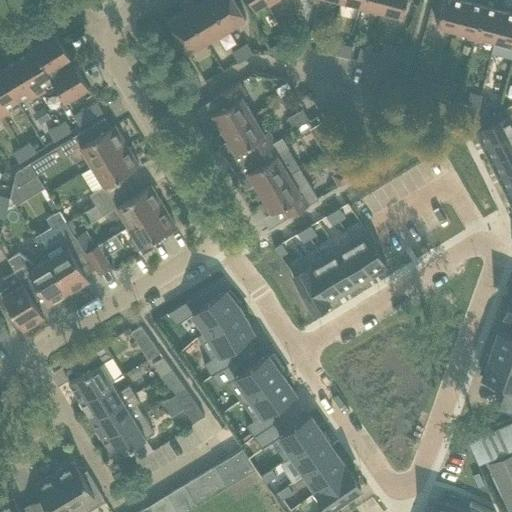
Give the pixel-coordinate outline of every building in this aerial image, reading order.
[(168,20),(187,52),(204,42),(245,17),(236,2),(234,0),(199,0),(194,3),(192,0),(185,0),(181,3),(185,9),(168,20)] [(274,2),(272,0),(248,0),(254,8),(265,2),(268,6),(274,2)] [(382,11),(385,12),(387,0),(365,0),(364,6),(362,6),(361,10),(362,11),(368,12),(369,8),(382,11)] [(387,0),(385,12),(401,16),(405,0),(410,0),(411,0),(410,0),(387,0)] [(436,25),(452,29),(459,0),(437,0),(435,6),(440,8),(436,25)] [(467,38),(472,39),(481,5),(462,0),(459,0),(452,29),(469,34),(467,38)] [(483,37),(494,40),(502,10),(481,5),(472,39),(481,42),(483,37)] [(494,40),(511,44),(511,12),(502,10),(494,40)] [(31,47),(33,50),(46,70),(47,70),(69,56),(55,32),(31,47)] [(316,49),(327,52),(330,41),(319,38),(316,49)] [(330,41),(327,52),(349,57),(351,46),(341,44),(330,41)] [(269,48),(275,58),(285,52),(279,42),(269,48)] [(246,43),(239,48),(245,57),(252,53),(246,43)] [(245,57),(239,48),(232,52),(237,62),(245,57)] [(356,59),(377,65),(380,54),(359,48),(356,59)] [(33,50),(16,61),(36,95),(45,90),(42,85),(51,79),(50,77),(51,77),(47,70),(46,70),(33,50)] [(172,61),(177,69),(187,63),(182,55),(172,61)] [(16,61),(0,70),(0,75),(15,101),(26,94),(29,99),(36,95),(16,61)] [(50,77),(51,79),(64,101),(71,97),(88,87),(74,63),(51,77),(50,77)] [(177,69),(181,76),(191,70),(187,63),(177,69)] [(181,76),(186,83),(195,77),(191,70),(181,76)] [(0,75),(0,115),(0,117),(10,111),(7,106),(15,101),(0,75)] [(195,77),(186,83),(190,91),(200,85),(195,77)] [(409,88),(435,95),(438,84),(412,77),(409,88)] [(218,124),(223,132),(252,114),(241,96),(246,94),(238,82),(213,98),(219,109),(207,116),(214,127),(218,124)] [(438,84),(435,95),(451,99),(453,88),(438,84)] [(466,103),(477,106),(480,95),(469,92),(466,103)] [(480,95),(477,106),(488,109),(491,98),(480,95)] [(97,101),(91,105),(97,114),(102,111),(97,101)] [(91,105),(85,108),(91,118),(97,114),(91,105)] [(45,107),(35,113),(41,122),(51,116),(45,107)] [(85,108),(79,112),(85,121),(91,118),(85,108)] [(301,110),(287,118),(293,128),(308,120),(301,110)] [(85,121),(79,112),(73,115),(79,125),(85,121)] [(242,147),(249,156),(274,141),(267,130),(263,132),(252,114),(223,132),(228,141),(224,143),(230,154),(242,147)] [(511,120),(509,115),(475,131),(483,147),(511,132),(511,120)] [(65,119),(56,125),(62,135),(71,130),(65,119)] [(69,138),(30,162),(37,173),(65,155),(69,153),(75,161),(85,155),(91,165),(126,144),(114,125),(95,136),(90,126),(69,138)] [(62,135),(56,125),(47,130),(53,140),(62,135)] [(511,132),(483,147),(491,162),(511,151),(511,132)] [(314,140),(322,153),(334,146),(326,133),(314,140)] [(254,183),(259,192),(288,174),(297,169),(285,150),(286,149),(279,138),(274,141),(249,156),(255,167),(243,174),(250,186),(254,183)] [(30,141),(21,146),(27,156),(36,151),(30,141)] [(139,165),(126,144),(91,165),(103,185),(121,175),(139,165)] [(27,156),(21,146),(12,151),(18,161),(27,156)] [(511,151),(491,162),(498,177),(511,170),(511,151)] [(37,173),(30,162),(15,170),(13,180),(16,186),(37,173)] [(336,175),(342,184),(353,177),(348,168),(336,175)] [(288,174),(259,192),(264,201),(260,203),(267,214),(279,207),(286,218),(311,202),(316,200),(297,169),(288,174)] [(511,170),(498,177),(506,192),(511,188),(511,170)] [(116,206),(128,226),(163,204),(151,185),(134,195),(116,206)] [(89,194),(95,204),(105,198),(99,187),(89,194)] [(0,194),(0,204),(6,206),(9,196),(0,194)] [(51,198),(47,200),(54,212),(58,210),(51,198)] [(105,198),(95,204),(85,210),(91,221),(112,209),(105,198)] [(163,204),(128,226),(134,236),(130,238),(140,254),(167,238),(163,232),(175,225),(163,204)] [(339,208),(332,212),(338,223),(345,219),(339,208)] [(33,236),(47,258),(69,293),(89,281),(67,246),(77,240),(74,236),(68,226),(59,209),(58,210),(54,212),(48,216),(53,224),(33,236)] [(332,212),(325,216),(332,227),(338,223),(332,212)] [(316,236),(310,225),(303,230),(310,240),(316,236)] [(303,230),(297,234),(303,244),(310,240),(303,230)] [(366,234),(351,243),(370,275),(386,266),(366,234)] [(281,243),(274,248),(280,258),(287,254),(281,243)] [(351,243),(337,252),(356,284),(370,275),(351,243)] [(84,252),(98,274),(111,266),(98,244),(84,252)] [(9,261),(15,270),(22,283),(32,277),(38,288),(48,305),(69,293),(47,258),(36,265),(19,251),(7,258),(9,261)] [(337,252),(322,261),(342,293),(356,284),(337,252)] [(322,261),(308,269),(327,301),(342,293),(322,261)] [(308,269),(293,279),(312,311),(327,301),(308,269)] [(22,283),(15,270),(4,277),(9,285),(0,290),(0,306),(9,322),(16,318),(23,330),(43,318),(33,301),(22,283)] [(191,298),(167,313),(177,326),(192,315),(205,335),(239,312),(237,310),(240,308),(230,292),(227,294),(225,292),(199,310),(191,298)] [(205,335),(198,340),(211,359),(203,365),(211,376),(234,361),(226,349),(252,331),(239,312),(205,335)] [(0,327),(0,339),(9,334),(4,325),(0,327)] [(130,331),(142,351),(147,359),(159,352),(140,325),(130,331)] [(511,336),(498,331),(490,354),(511,361),(511,336)] [(79,400),(111,381),(122,374),(111,356),(112,355),(104,342),(92,349),(78,358),(86,371),(68,381),(79,400)] [(234,361),(211,376),(220,388),(227,383),(240,402),(281,373),(280,371),(282,369),(272,354),(269,356),(267,353),(241,371),(234,361)] [(486,355),(480,372),(483,373),(482,376),(506,385),(498,409),(511,414),(511,412),(511,361),(490,354),(489,356),(486,355)] [(152,362),(160,376),(172,370),(162,356),(152,362)] [(281,373),(240,402),(253,420),(246,426),(253,437),(276,422),(268,411),(294,392),(281,373)] [(79,400),(91,419),(134,393),(129,385),(117,392),(111,381),(79,400)] [(176,393),(180,401),(182,406),(193,423),(204,416),(194,401),(190,396),(184,387),(176,393)] [(91,419),(102,437),(134,418),(128,408),(139,402),(134,393),(91,419)] [(134,418),(102,437),(114,457),(133,445),(141,457),(153,450),(145,438),(154,432),(142,413),(134,418)] [(276,422),(253,437),(261,448),(279,436),(292,454),(322,433),(310,414),(283,433),(276,422)] [(322,433),(292,454),(304,472),(335,451),(322,433)] [(242,448),(228,456),(240,477),(255,468),(242,448)] [(335,451),(304,472),(316,489),(347,468),(335,451)] [(488,464),(508,510),(511,508),(511,452),(499,459),(488,464)] [(228,456),(214,464),(227,485),(240,477),(228,456)] [(73,461),(53,473),(74,508),(84,502),(87,506),(103,496),(86,469),(80,473),(73,461)] [(214,464),(199,474),(211,494),(227,485),(214,464)] [(271,468),(261,475),(266,482),(276,475),(271,468)] [(325,510),(321,511),(338,511),(334,505),(360,487),(347,468),(316,489),(312,492),(325,510)] [(66,511),(74,508),(53,473),(33,485),(40,497),(29,503),(34,511),(66,511)] [(199,474),(183,483),(196,503),(211,494),(199,474)] [(183,483),(166,493),(177,511),(182,511),(196,503),(183,483)] [(292,490),(287,484),(277,491),(282,497),(292,490)] [(177,511),(166,493),(149,503),(154,511),(177,511)] [(21,511),(12,498),(0,505),(0,511),(21,511)] [(154,511),(149,503),(135,511),(154,511)] [(454,511),(436,505),(433,511),(493,511),(470,503),(467,511),(454,511)]
